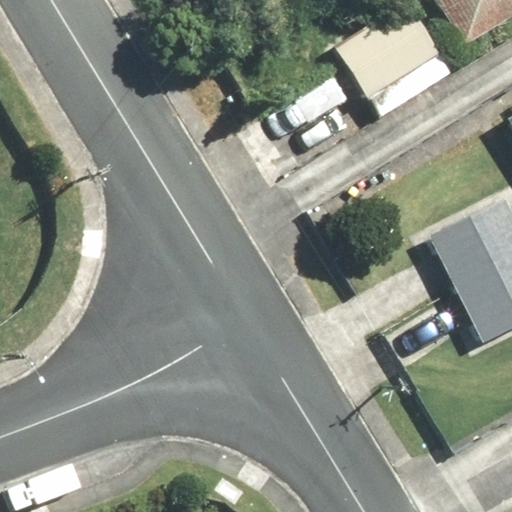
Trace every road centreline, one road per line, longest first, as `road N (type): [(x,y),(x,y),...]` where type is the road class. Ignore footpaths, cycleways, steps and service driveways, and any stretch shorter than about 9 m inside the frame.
road 1 (residential): [(42,0),(227,336)]
road 2 (residential): [(227,336),(0,421)]
road 3 (residential): [(227,336),(346,511)]
